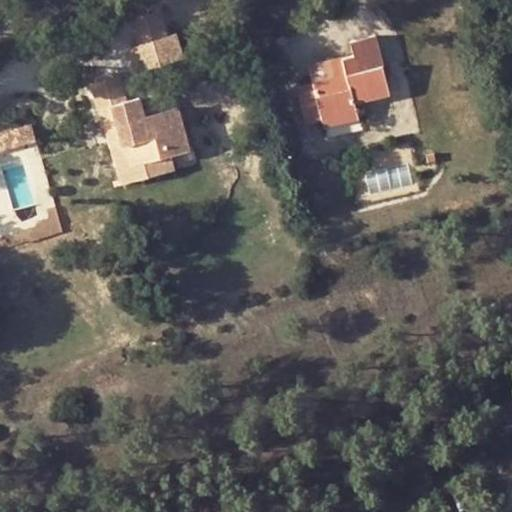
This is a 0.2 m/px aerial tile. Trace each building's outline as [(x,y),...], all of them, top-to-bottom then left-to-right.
[(170,18),(131,28),(138,53),(176,44),(170,18)] [(120,31),(127,56),(138,53),(131,28),(120,31)] [(318,80),(306,83),(315,117),(327,114),(366,102),(364,98),(400,88),(385,33),(359,40),(361,49),(343,54),(348,71),(318,80)] [(318,80),(348,71),(343,54),(313,62),(318,80)] [(118,86),(130,84),(124,58),(111,61),(118,86)] [(120,153),(164,142),(181,138),(170,96),(135,104),(130,84),(118,86),(111,61),(81,67),(91,107),(106,104),(114,131),(120,153)] [(366,102),(327,114),(331,125),(369,113),(366,102)] [(20,104),(0,108),(0,127),(24,122),(20,104)] [(91,107),(99,135),(114,131),(106,104),(91,107)] [(164,142),(120,153),(114,131),(99,135),(109,173),(167,159),(164,142)]
